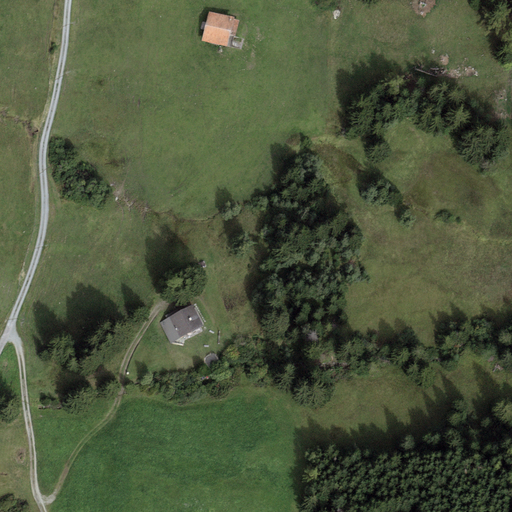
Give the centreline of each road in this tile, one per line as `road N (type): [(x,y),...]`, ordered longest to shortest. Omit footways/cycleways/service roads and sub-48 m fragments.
road 1 (track): [(166,292),(130,354),(113,413),(55,499),(37,502),(20,355),(9,332)]
road 2 (track): [(9,332),(44,231),(46,134),(68,0)]
